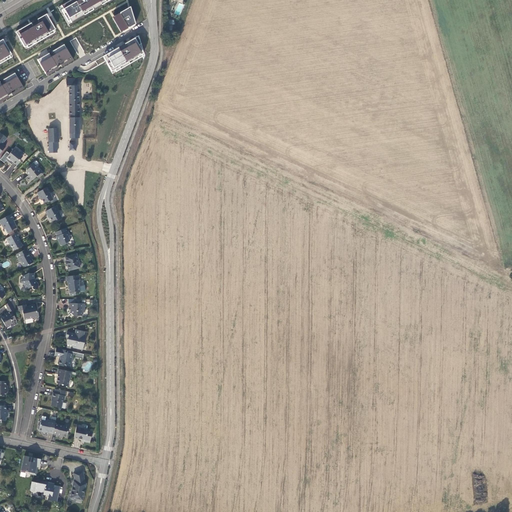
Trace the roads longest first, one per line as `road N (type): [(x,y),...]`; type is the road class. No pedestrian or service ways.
road 1 (tertiary): [(153,19),(149,75),(103,206),(110,423),(102,464)]
road 2 (residential): [(43,344),(46,260),(29,216),(0,178)]
road 3 (residential): [(0,107),(153,19)]
